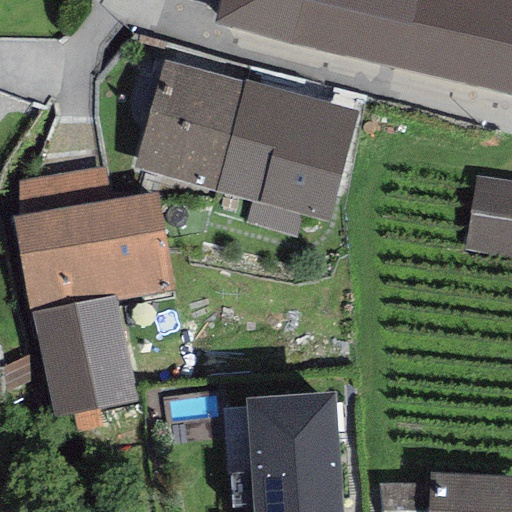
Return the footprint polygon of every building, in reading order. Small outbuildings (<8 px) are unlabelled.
[(417,0),(221,0),(215,24),(400,71),(417,0)] [(511,96),(511,0),(510,0),(417,0),(400,71),(511,96)] [(215,191),(245,81),(164,60),(134,168),(215,191)] [(357,112),(245,81),(215,191),(252,201),(246,222),(294,235),(300,212),(328,220),(357,112)] [(19,182),(19,216),(111,201),(104,166),(19,182)] [(511,182),(476,177),(466,249),(511,256),(511,182)] [(19,216),(11,217),(53,418),(138,401),(117,302),(173,288),(157,193),(111,201),(19,216)] [(342,511),(335,392),(243,398),(248,472),(227,473),(229,510),(250,509),(250,511),(342,511)] [(511,511),(511,477),(429,473),(428,484),(378,485),(380,511),(511,511)]
